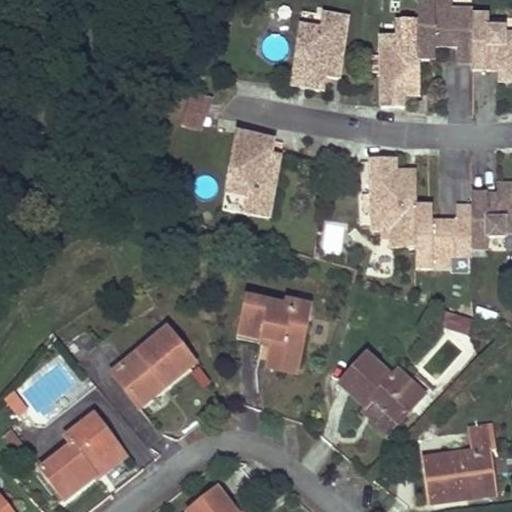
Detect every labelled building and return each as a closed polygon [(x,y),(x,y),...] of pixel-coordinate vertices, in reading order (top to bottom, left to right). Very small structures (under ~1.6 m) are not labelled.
[(433,0),(424,0),(418,0),(418,23),(396,23),(396,40),(389,40),(380,50),(381,109),(404,108),(405,97),(418,97),(418,61),(435,61),(435,49),(433,0)] [(451,0),(433,0),(435,49),(457,48),(457,64),(473,64),(472,30),(472,18),(472,12),(451,12),(451,0)] [(338,80),(347,20),(302,13),(292,88),(323,92),(325,78),(338,80)] [(489,30),(488,18),(472,18),(472,30),(489,30)] [(489,30),(472,30),(473,64),(472,72),(488,72),(489,68),(497,68),(497,72),(497,82),(511,82),(511,34),(503,35),(504,30),(489,30)] [(210,100),(192,94),(182,123),(200,129),(210,100)] [(269,219),(280,158),(272,157),(274,143),(237,135),(223,211),(269,219)] [(395,162),(370,163),(372,232),(391,232),(392,249),(415,248),(415,209),(415,173),(395,174),(395,162)] [(487,197),(471,197),(471,208),(472,239),(488,239),(504,239),(504,234),(511,233),(511,186),(497,187),(497,197),(497,201),(488,201),(487,197)] [(432,209),(415,209),(415,248),(415,270),(450,270),(450,257),(472,256),(472,252),(472,239),(471,208),(456,209),(456,224),(432,224),(432,209)] [(343,227),(325,225),(322,253),(340,255),(343,227)] [(488,251),(488,239),(472,239),(472,252),(488,251)] [(300,368),(312,308),(285,303),(284,307),(245,299),(237,335),(260,339),(270,341),(269,347),(266,361),(300,368)] [(472,337),(476,322),(444,313),(440,327),(472,337)] [(166,387),(194,364),(167,331),(112,375),(134,404),(162,381),(166,387)] [(424,396),(397,372),(391,378),(366,356),(340,386),(365,409),(372,402),(399,425),(424,396)] [(299,374),(300,368),(266,361),(265,367),(299,374)] [(139,409),(166,387),(162,381),(134,404),(139,409)] [(27,412),(19,402),(12,408),(19,418),(27,412)] [(399,425),(372,402),(365,409),(363,413),(389,436),(399,425)] [(89,469),(117,447),(94,417),(65,439),(71,448),(40,472),(64,502),(95,477),(89,469)] [(497,491),(491,452),(496,451),(493,427),(468,430),(471,453),(421,461),(427,505),(467,500),(467,495),(497,491)] [(36,464),(11,432),(5,437),(30,469),(36,464)] [(97,480),(125,458),(117,447),(89,469),(95,477),(97,480)] [(234,511),(216,489),(187,511),(234,511)] [(498,496),(497,491),(467,495),(467,500),(498,496)] [(12,511),(0,496),(0,511),(12,511)]
